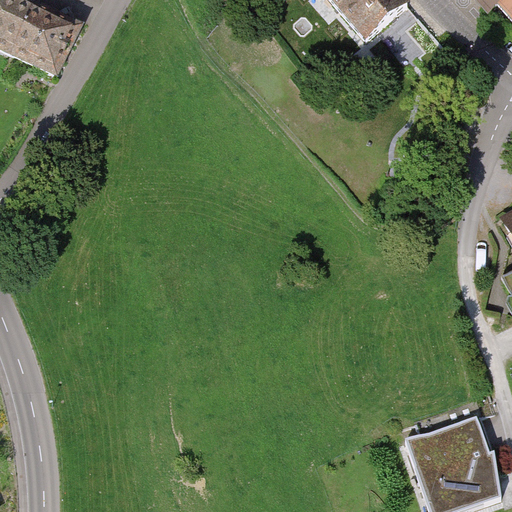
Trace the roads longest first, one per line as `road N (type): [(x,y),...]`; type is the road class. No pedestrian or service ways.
road 1 (residential): [(511,102),(474,193),(467,257),(472,304),(511,421)]
road 2 (residential): [(0,202),(123,0)]
road 3 (tertiary): [(0,311),(31,400),(44,511)]
